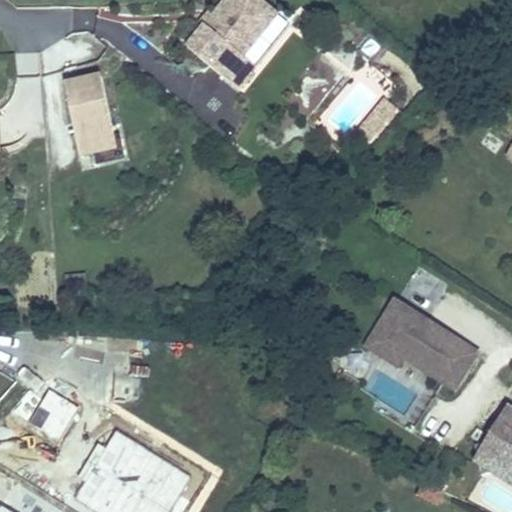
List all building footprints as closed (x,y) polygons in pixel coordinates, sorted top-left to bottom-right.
[(195,36),(179,58),(231,98),(248,75),(281,32),(267,22),(238,0),(222,0),(204,25),(195,36)] [(191,33),(195,36),(204,25),(200,22),(191,33)] [(94,89),(58,98),(70,144),(76,170),(88,167),(112,161),(109,149),(106,137),(94,89)] [(511,173),(511,146),(510,145),(497,164),(511,173)] [(115,148),(109,149),(112,161),(88,167),(91,179),(121,171),(115,148)] [(385,314),(356,359),(388,379),(393,371),(397,366),(407,372),(404,377),(445,403),(468,366),(385,314)] [(393,371),(404,377),(407,372),(397,366),(393,371)] [(511,433),(494,423),(472,459),(452,459),(459,486),(472,485),(511,509),(511,433)]
